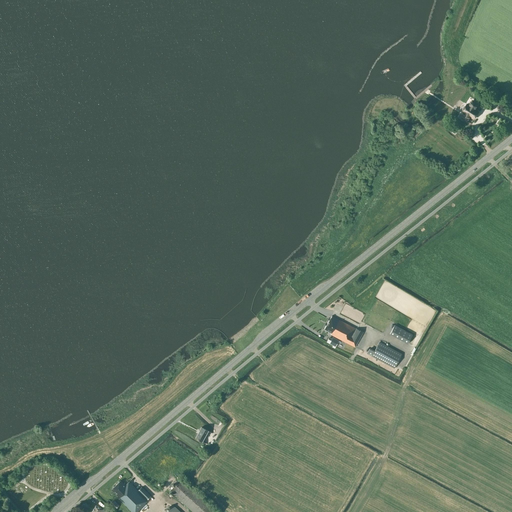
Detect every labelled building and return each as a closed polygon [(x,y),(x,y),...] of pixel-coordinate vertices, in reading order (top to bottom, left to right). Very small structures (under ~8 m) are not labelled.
[(470,116),(474,118),(478,112),(475,109),(478,104),(472,101),(469,106),(467,104),(463,111),(465,112),(461,117),(467,121),(470,116)] [(387,306),(383,323),(389,325),(393,308),(387,306)] [(331,332),(330,334),(355,347),(363,332),(332,315),(325,329),(331,332)] [(394,325),(390,334),(407,343),(412,335),(394,325)] [(332,337),(329,343),(336,346),(339,340),(332,337)] [(402,354),(379,342),(371,356),(394,368),(402,354)] [(208,430),(201,427),(195,438),(202,441),(208,430)] [(213,511),(215,511),(180,479),(169,491),(192,511),(213,511)] [(120,480),(111,489),(117,495),(117,496),(131,511),(136,511),(146,504),(145,503),(148,501),(146,499),(150,496),(141,487),(138,490),(129,481),(125,485),(120,480)] [(119,506),(114,501),(110,505),(114,510),(119,506)]
